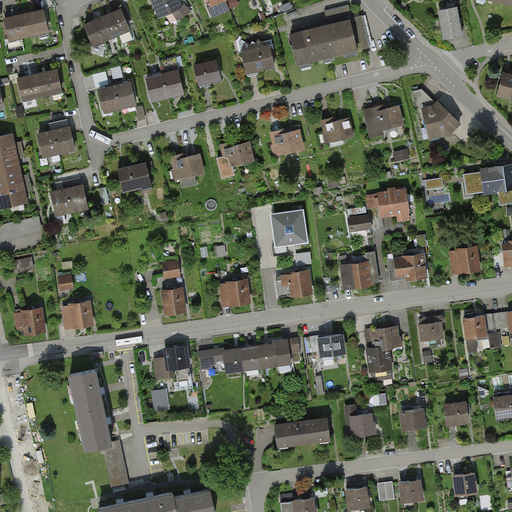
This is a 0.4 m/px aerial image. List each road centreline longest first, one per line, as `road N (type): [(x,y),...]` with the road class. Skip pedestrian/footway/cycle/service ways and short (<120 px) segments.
road 1 (residential): [(0,354),(511,282)]
road 2 (residential): [(433,64),(92,146),(64,24),(65,12),(82,0)]
road 3 (residential): [(511,446),(255,481),(259,511)]
road 4 (residential): [(33,511),(0,358)]
